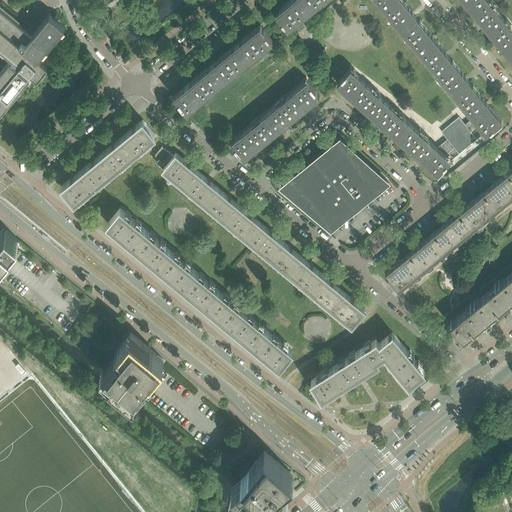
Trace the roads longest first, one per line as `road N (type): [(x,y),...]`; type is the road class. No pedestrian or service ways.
road 1 (tertiary): [(362,466),(18,180)]
road 2 (tertiary): [(0,204),(335,488)]
road 3 (residential): [(252,184),(331,117),(435,201)]
road 4 (residential): [(472,376),(351,266)]
road 5 (residential): [(252,184),(131,85)]
road 6 (residential): [(131,85),(18,180)]
road 7 (secondary): [(472,376),(362,466)]
road 8 (secondary): [(376,481),(485,392)]
road 9 (residential): [(238,0),(131,85)]
road 10 (residential): [(351,266),(252,184)]
road 11 (residential): [(434,0),(511,95)]
